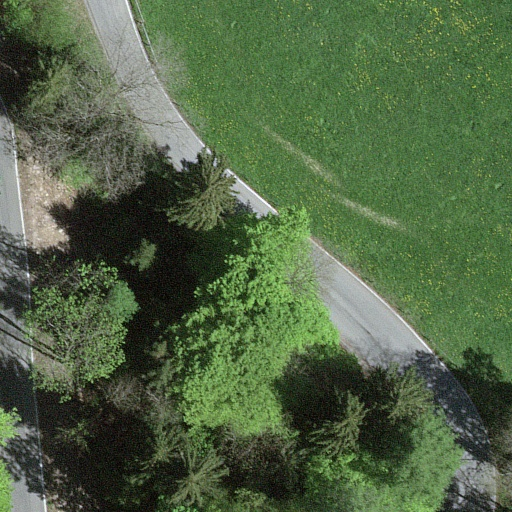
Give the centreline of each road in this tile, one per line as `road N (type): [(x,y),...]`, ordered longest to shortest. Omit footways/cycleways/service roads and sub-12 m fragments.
road 1 (unclassified): [(470,511),(467,447),(444,409),(157,109),(102,0)]
road 2 (unclassified): [(0,172),(33,511)]
